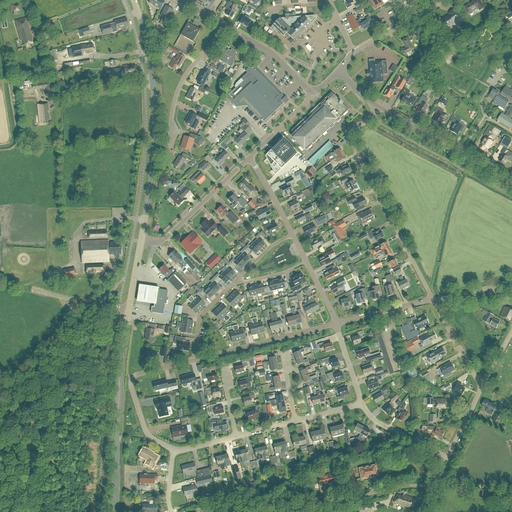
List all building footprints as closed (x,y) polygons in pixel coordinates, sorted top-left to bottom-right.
[(150,0),(149,4),(160,10),(165,1),(161,0),(150,0)] [(344,2),(345,2),(343,3),(346,9),(352,6),(350,4),(352,3),(351,0),(343,0),(343,1),(344,2)] [(369,0),(375,9),(382,6),(378,0),(369,0)] [(484,8),(479,0),(471,0),(473,3),(471,4),(471,3),(464,7),(469,14),(478,9),(479,11),(484,8)] [(226,15),(231,18),(235,12),(233,11),(236,6),(228,1),(225,8),(229,10),(226,15)] [(14,12),(14,15),(20,14),(20,11),(19,5),(10,6),(11,12),(14,12)] [(160,16),(163,17),(160,21),(159,24),(163,26),(164,23),(165,24),(168,19),(168,20),(173,10),(166,6),(160,16)] [(353,10),(356,15),(363,11),(361,7),(353,10)] [(457,27),(464,23),(456,10),(449,14),(450,15),(442,20),(444,23),(444,24),(443,25),(446,29),(455,23),(457,27)] [(295,17),(295,14),(292,14),(292,15),(284,15),(285,18),(279,19),(279,18),(269,28),(272,31),(273,30),(276,33),(277,32),(279,35),(280,34),(283,37),(284,36),(288,39),(290,37),(294,42),(294,41),(295,41),(299,37),(299,36),(300,36),(299,35),(316,18),(314,16),(295,17)] [(248,20),(249,17),(245,15),(244,18),(243,17),(239,23),(246,27),(250,21),(248,20)] [(347,17),(351,25),(353,30),(358,28),(358,27),(355,22),(356,22),(352,15),(347,17)] [(360,20),(356,22),(355,22),(358,27),(361,26),(363,30),(370,26),(370,25),(373,23),(369,17),(366,18),(367,21),(362,24),(360,20)] [(28,22),(27,18),(15,21),(16,26),(21,41),(22,40),(24,45),(34,42),(31,36),(33,35),(32,31),(30,31),(29,28),(31,28),(29,22),(28,22)] [(101,27),(103,36),(117,32),(117,29),(129,26),(126,18),(114,21),(115,23),(101,27)] [(180,35),(193,42),(200,30),(187,23),(180,35)] [(82,29),(84,36),(90,35),(88,28),(82,29)] [(464,39),(468,45),(475,42),(471,35),(464,39)] [(401,51),(404,55),(413,49),(409,41),(410,41),(408,37),(401,41),(405,48),(401,51)] [(71,47),(73,57),(86,55),(86,54),(94,52),(93,44),(85,46),(84,44),(80,45),(81,46),(71,47)] [(177,55),(179,51),(170,46),(168,50),(177,55)] [(215,58),(218,60),(231,67),(239,53),(232,49),(230,51),(228,50),(227,52),(221,48),(215,58)] [(49,52),(52,62),(57,60),(54,50),(49,52)] [(185,58),(178,54),(176,58),(174,57),(169,66),(175,69),(177,66),(179,67),(185,58)] [(370,75),(370,83),(383,82),(383,75),(387,74),(386,61),(374,62),(374,59),(368,60),(369,72),(366,72),(367,76),(370,75)] [(109,77),(112,76),(122,74),(121,72),(124,71),(124,74),(128,73),(128,72),(136,71),(135,65),(128,67),(128,65),(123,66),(124,69),(121,69),(120,68),(107,71),(109,77)] [(225,68),(219,65),(216,70),(221,73),(225,68)] [(229,100),(233,104),(236,107),(239,107),(247,106),(263,122),(265,124),(287,102),(289,101),(262,74),(257,68),(255,66),(252,69),(249,67),(245,70),(247,73),(236,83),(234,87),(236,88),(229,95),(232,98),(229,100)] [(209,75),(210,72),(204,69),(203,72),(201,72),(196,82),(198,83),(197,84),(203,87),(207,79),(206,79),(208,74),(209,75)] [(404,81),(402,80),(396,76),(394,79),(396,80),(390,90),(387,89),(383,96),(389,99),(390,95),(391,96),(394,92),(393,92),(395,87),(401,90),(406,82),(404,81)] [(33,90),(44,88),(45,87),(47,95),(52,94),(50,81),(32,84),(33,90)] [(506,97),(511,90),(505,87),(501,92),(501,93),(506,97)] [(185,98),(192,102),(197,92),(190,88),(185,98)] [(412,106),(416,99),(409,94),(410,92),(404,88),(400,95),(403,97),(400,101),(409,106),(410,104),(412,106)] [(501,93),(501,92),(496,89),(495,91),(499,93),(498,95),(503,98),(509,102),(511,103),(511,105),(505,116),(503,114),(503,115),(502,114),(497,120),(511,130),(511,129),(511,120),(510,119),(511,116),(511,100),(506,97),(501,93)] [(499,93),(495,91),(493,90),(488,97),(494,101),(498,95),(499,93)] [(305,151),(307,149),(311,145),(314,143),(318,138),(321,136),(326,132),(328,129),(333,125),(335,122),(340,118),(342,116),(347,112),(348,110),(333,95),(296,131),(293,133),(290,136),(305,151)] [(417,111),(422,114),(427,106),(424,105),(428,99),(422,95),(417,103),(420,105),(417,111)] [(499,106),(503,98),(498,95),(494,101),(493,102),(499,106)] [(503,98),(499,106),(504,110),(509,102),(503,98)] [(47,121),(49,121),(48,115),(47,114),(46,112),(49,111),(48,104),(37,105),(39,120),(40,125),(47,124),(47,121)] [(440,125),(441,122),(442,122),(443,122),(444,121),(446,122),(449,117),(445,115),(445,116),(442,115),(444,111),(437,107),(434,112),(437,114),(433,121),(440,125)] [(185,123),(191,126),(190,127),(195,130),(198,122),(194,120),(197,116),(190,112),(185,123)] [(199,114),(197,116),(203,119),(207,121),(209,118),(199,113),(199,114)] [(450,131),(457,135),(462,127),(458,125),(460,123),(456,120),(457,118),(454,116),(451,122),(454,124),(450,131)] [(241,135),(239,137),(244,142),(249,138),(247,135),(251,130),(248,127),(251,125),(245,119),(242,121),(243,122),(239,126),(240,128),(239,129),(240,130),(238,132),(241,135)] [(488,149),(490,145),(492,145),(494,142),(490,140),(492,136),(489,134),(489,133),(490,131),(492,132),(494,128),(490,125),(483,136),(486,137),(480,147),(480,149),(481,150),(484,150),(484,149),(485,148),(488,149)] [(193,142),(194,143),(198,147),(199,147),(205,141),(201,136),(199,138),(199,137),(191,135),(190,138),(189,137),(184,136),(183,137),(181,144),(180,145),(180,147),(180,148),(190,151),(193,142)] [(244,142),(239,137),(237,139),(234,136),(232,138),(235,141),(235,142),(239,147),(244,142)] [(511,141),(505,137),(500,145),(507,150),(511,141)] [(271,150),(265,156),(268,161),(270,163),(269,164),(273,172),(273,171),(276,174),(297,154),(283,140),(281,142),(279,141),(272,148),(273,149),(271,151),(271,150)] [(220,145),(225,150),(228,148),(222,142),(220,145)] [(328,143),(308,162),(312,167),(332,147),(328,143)] [(330,152),(325,157),(326,158),(327,161),(329,160),(342,154),(340,149),(333,152),(332,152),(330,153),(330,152)] [(505,165),(508,160),(507,160),(508,157),(506,156),(509,152),(504,149),(501,153),(503,154),(499,161),(502,163),(501,163),(504,165),(504,164),(505,165)] [(221,154),(219,156),(224,161),(229,157),(224,152),(221,150),(219,152),(221,154)] [(191,162),(193,159),(187,155),(183,153),(181,157),(179,156),(173,165),(178,169),(181,170),(182,171),(185,166),(182,164),(186,158),(191,162)] [(342,154),(329,160),(330,163),(336,160),(337,162),(345,159),(342,154)] [(224,161),(219,156),(217,157),(215,155),(213,158),(216,160),(215,161),(219,166),(224,161)] [(205,161),(199,167),(203,171),(208,165),(205,161)] [(346,166),(345,163),(341,166),(342,168),(339,169),(340,170),(336,172),(338,175),(341,173),(342,176),(346,174),(346,173),(350,171),(348,165),(346,166)] [(325,169),(329,174),(334,170),(331,165),(325,169)] [(310,169),(305,174),(310,178),(314,173),(310,169)] [(206,179),(201,175),(199,172),(190,180),(192,183),(195,180),(199,185),(200,185),(199,184),(205,179),(205,180),(206,179)] [(284,195),(285,197),(289,195),(288,193),(293,191),(290,185),(295,183),(292,178),(285,182),(287,185),(280,189),(284,196),(284,195)] [(347,189),(349,188),(351,192),(355,190),(355,191),(359,189),(357,185),(356,186),(353,180),(349,183),(346,178),(340,181),(342,184),(344,183),(347,189)] [(249,181),(246,179),(244,181),(244,180),(238,186),(246,194),(245,195),(249,198),(256,191),(251,186),(250,186),(247,183),(249,181)] [(180,200),(190,191),(183,184),(178,189),(180,191),(179,192),(180,193),(177,196),(174,193),(169,197),(172,201),(172,200),(178,206),(182,202),(180,200)] [(233,195),(228,200),(232,205),(231,206),(233,209),(238,204),(236,203),(237,202),(243,208),(247,204),(241,197),(237,200),(233,195)] [(351,203),(354,209),(356,208),(358,210),(357,211),(365,207),(364,208),(363,205),(366,203),(366,201),(365,200),(364,200),(363,197),(359,200),(358,199),(356,200),(354,196),(347,200),(349,204),(351,203)] [(288,205),(291,211),(300,207),(296,199),(293,201),(294,202),(288,205)] [(311,205),(302,209),(304,213),(313,209),(311,205)] [(216,211),(220,215),(221,214),(223,217),(225,215),(226,216),(226,217),(231,223),(234,220),(235,222),(236,221),(238,219),(231,211),(228,213),(222,206),(216,211)] [(271,214),(268,208),(262,211),(261,210),(259,211),(259,212),(256,214),(257,216),(259,220),(271,214)] [(374,218),(370,210),(363,213),(362,212),(356,215),(362,226),(367,223),(367,221),(374,218)] [(295,217),(298,224),(300,223),(301,223),(302,223),(302,222),(305,220),(306,221),(309,220),(312,218),(310,214),(306,215),(304,216),(303,214),(295,217)] [(210,224),(206,220),(206,221),(205,221),(201,224),(202,225),(201,226),(204,229),(202,231),(207,237),(210,234),(211,234),(214,231),(214,230),(216,229),(223,237),(228,233),(221,226),(219,229),(212,222),(210,224)] [(333,226),(338,235),(340,239),(346,236),(341,228),(346,226),(343,220),(333,226)] [(268,231),(269,235),(275,232),(276,232),(278,231),(278,230),(279,230),(275,224),(269,227),(268,224),(262,227),(265,232),(268,231)] [(314,233),(317,232),(313,225),(303,230),(308,239),(312,237),(310,234),(313,232),(314,233)] [(368,236),(370,240),(374,237),(376,240),(383,237),(383,236),(383,235),(382,233),(381,233),(380,231),(373,234),(372,233),(368,236)] [(257,239),(253,243),(260,250),(265,245),(262,242),(265,239),(259,233),(255,237),(257,239)] [(331,235),(335,242),(334,242),(335,245),(340,242),(335,233),(331,235)] [(189,254),(190,254),(196,248),(201,243),(195,236),(193,238),(190,236),(187,238),(183,242),(181,245),(189,254)] [(322,242),(324,241),(323,238),(310,244),(313,250),(323,245),(322,242)] [(114,255),(114,243),(108,243),(108,240),(81,241),(82,263),(109,263),(109,260),(108,255),(114,255)] [(381,251),(389,248),(387,245),(388,244),(387,243),(386,243),(386,242),(378,245),(379,246),(372,249),(375,254),(381,251)] [(248,244),(244,248),(250,254),(252,252),(255,255),(260,250),(253,243),(250,246),(248,244)] [(242,254),(238,258),(245,264),(250,259),(247,256),(250,254),(244,248),(240,252),(242,254)] [(381,251),(375,254),(377,257),(383,254),(384,257),(391,253),(391,252),(391,251),(391,250),(390,250),(389,248),(381,251)] [(326,265),(330,262),(327,256),(333,253),(331,249),(323,253),(324,256),(318,259),(321,266),(325,264),(326,265)] [(174,251),(171,253),(184,267),(185,265),(181,259),(181,258),(174,251)] [(184,267),(171,253),(168,256),(175,264),(176,263),(182,269),(184,267)] [(215,255),(207,263),(211,268),(220,260),(215,255)] [(233,259),(229,263),(235,269),(237,266),(240,269),(245,264),(238,258),(235,261),(233,259)] [(184,261),(192,270),(195,268),(187,259),(184,261)] [(387,263),(390,269),(398,265),(396,262),(397,262),(396,260),(395,260),(395,259),(387,263)] [(376,269),(381,266),(379,260),(373,263),(376,269)] [(227,269),(223,272),(230,279),(235,274),(232,271),(235,269),(229,263),(226,265),(225,266),(227,269)] [(178,292),(187,284),(176,272),(174,274),(170,270),(169,271),(166,268),(167,267),(164,264),(160,267),(161,268),(159,270),(164,276),(165,276),(168,279),(167,281),(178,292)] [(86,265),(86,276),(104,275),(104,265),(86,265)] [(334,277),(333,275),(339,273),(337,268),(336,268),(335,268),(334,265),(326,269),(327,272),(323,274),(326,281),(334,277)] [(62,270),(64,279),(76,277),(74,268),(62,270)] [(218,273),(214,277),(220,283),(222,281),(225,284),(230,279),(223,272),(220,276),(218,273)] [(299,284),(305,281),(301,274),(298,276),(298,275),(294,277),(291,279),(294,284),(290,286),(293,292),(301,288),(299,284)] [(384,287),(385,287),(387,297),(394,294),(392,285),(391,285),(390,282),(393,281),(390,275),(385,277),(387,282),(383,284),(384,287)] [(401,290),(409,286),(406,280),(404,281),(402,276),(399,277),(401,282),(398,284),(401,290)] [(212,283),(208,287),(215,294),(220,289),(217,286),(220,283),(214,277),(210,281),(212,283)] [(335,293),(336,295),(343,292),(342,290),(345,289),(343,285),(346,284),(343,278),(336,282),(337,284),(330,288),(333,294),(335,293)] [(282,279),(275,280),(277,290),(282,288),(283,291),(289,290),(287,282),(283,283),(282,279)] [(269,286),(266,287),(268,295),(273,294),(273,291),(277,290),(275,280),(268,282),(269,286)] [(138,284),(136,302),(155,304),(158,288),(138,284)] [(262,284),(255,285),(257,295),(262,293),(263,296),(268,295),(266,287),(263,288),(262,284)] [(257,295),(255,285),(248,287),(249,291),(245,292),(247,300),(253,299),(252,296),(257,295)] [(368,292),(370,296),(371,296),(372,300),(374,300),(375,301),(376,300),(377,300),(377,299),(379,299),(377,292),(380,291),(379,286),(372,288),(373,289),(368,292)] [(215,294),(208,287),(205,290),(203,288),(198,292),(200,294),(204,298),(207,296),(210,299),(215,294)] [(303,290),(308,300),(307,300),(308,302),(313,312),(319,309),(316,303),(315,303),(313,299),(314,298),(311,293),(308,288),(303,290)] [(165,304),(167,290),(156,289),(155,303),(154,307),(152,307),(151,313),(163,314),(164,304),(165,304)] [(355,299),(357,306),(361,305),(361,303),(365,302),(363,295),(366,295),(365,289),(358,290),(359,294),(355,295),(356,299),(355,299)] [(231,296),(242,307),(244,305),(241,302),(241,303),(240,302),(243,299),(235,291),(231,296)] [(349,301),(352,300),(350,294),(345,295),(346,299),(340,300),(342,308),(350,306),(349,301)] [(191,296),(189,298),(200,309),(205,305),(197,297),(194,300),(193,299),(194,299),(191,296)] [(242,307),(231,296),(226,300),(233,308),(237,305),(238,306),(237,306),(240,309),(242,307)] [(200,309),(189,298),(187,300),(190,303),(190,302),(191,303),(188,306),(196,314),(200,309)] [(313,312),(308,302),(302,305),(304,309),(307,315),(313,312)] [(222,304),(217,309),(228,320),(230,318),(227,316),(226,315),(229,312),(222,304)] [(175,305),(174,313),(181,314),(182,307),(175,305)] [(511,317),(511,310),(504,307),(500,316),(510,320),(511,317)] [(294,308),(291,309),(292,315),(295,324),(301,322),(299,315),(296,316),(294,311),(294,308)] [(228,320),(217,309),(212,313),(220,321),(223,318),(224,319),(223,320),(226,322),(228,320)] [(484,321),(496,328),(500,322),(492,318),(494,315),(489,312),(484,321)] [(273,314),(273,316),(277,329),(283,327),(281,321),(278,322),(276,313),(273,314)] [(288,326),(295,324),(292,315),(290,316),(286,317),(288,326)] [(415,317),(410,319),(412,322),(415,329),(416,329),(417,331),(425,327),(424,325),(428,323),(427,322),(428,320),(427,318),(425,317),(425,316),(421,318),(420,318),(416,320),(415,317)] [(254,319),(257,334),(264,333),(261,322),(257,323),(257,322),(256,318),(254,319)] [(177,322),(176,325),(192,327),(193,321),(182,319),(182,324),(180,324),(180,323),(177,322)] [(251,336),(257,334),(254,319),(251,320),(252,323),(253,323),(253,324),(249,325),(251,336)] [(155,330),(156,325),(150,324),(149,329),(147,329),(145,340),(152,341),(154,330),(155,330)] [(192,327),(176,325),(176,328),(180,328),(181,328),(180,332),(191,334),(192,327)] [(235,326),(238,341),(245,339),(242,329),(238,330),(238,329),(237,325),(235,326)] [(232,342),(238,341),(235,326),(232,326),(233,330),(234,330),(234,331),(230,332),(232,342)] [(359,339),(362,338),(363,338),(362,335),(363,334),(362,331),(357,333),(358,336),(351,338),(353,345),(360,342),(359,339)] [(436,338),(433,332),(427,336),(426,334),(419,338),(423,346),(428,343),(433,340),(436,338)] [(184,342),(184,339),(175,337),(174,344),(179,344),(178,350),(189,351),(190,343),(184,342)] [(413,345),(419,341),(417,337),(402,344),(406,352),(415,348),(413,345)] [(333,349),(331,343),(324,345),(323,343),(318,345),(319,349),(324,347),(326,352),(333,349)] [(303,360),(300,353),(305,351),(303,348),(299,350),(299,351),(293,353),(298,365),(304,363),(308,362),(307,359),(303,360)] [(445,354),(442,348),(435,352),(432,353),(432,352),(425,355),(430,365),(439,359),(439,358),(445,354)] [(358,358),(359,358),(360,359),(361,358),(361,357),(369,355),(369,352),(370,352),(370,351),(369,349),(368,349),(364,350),(356,352),(358,358)] [(142,360),(148,361),(148,359),(156,360),(157,353),(150,352),(151,352),(144,351),(142,360)] [(269,358),(269,361),(262,363),(263,366),(276,363),(275,357),(269,358)] [(328,358),(321,360),(322,363),(325,363),(326,365),(330,363),(332,368),(334,367),(335,369),(341,367),(339,362),(338,363),(336,358),(330,361),(328,358)] [(235,368),(236,373),(244,371),(243,367),(248,366),(247,362),(242,363),(242,366),(235,368)] [(369,364),(370,365),(361,368),(363,374),(372,371),(372,372),(374,371),(373,367),(372,367),(371,363),(369,364)] [(439,368),(444,376),(445,378),(450,376),(449,373),(454,370),(450,363),(439,368)] [(300,371),(302,377),(309,374),(307,371),(311,369),(310,366),(306,368),(306,369),(300,371)] [(411,366),(406,368),(408,380),(411,378),(416,375),(411,366)] [(203,379),(204,379),(208,378),(209,381),(217,379),(216,372),(208,374),(207,368),(202,369),(203,379)] [(429,383),(433,381),(429,374),(429,375),(427,371),(421,375),(419,376),(420,378),(422,377),(423,379),(429,383)] [(327,378),(330,377),(331,379),(335,378),(336,382),(339,380),(340,382),(345,380),(343,376),(342,376),(341,373),(334,375),(333,372),(326,374),(327,378)] [(180,377),(182,384),(183,386),(184,387),(185,387),(186,386),(187,386),(187,384),(187,383),(196,381),(194,373),(180,377)] [(272,384),(274,383),(280,382),(279,376),(274,377),(274,373),(266,375),(265,375),(267,382),(271,381),(272,384)] [(304,383),(305,382),(307,386),(312,383),(318,381),(316,375),(310,378),(309,374),(302,377),(304,383)] [(366,382),(368,389),(378,386),(376,381),(381,379),(380,375),(374,377),(375,379),(366,382)] [(239,383),(240,389),(248,387),(251,386),(250,382),(252,381),(251,377),(245,378),(246,381),(239,383)] [(154,391),(167,387),(168,391),(178,389),(177,386),(175,380),(170,381),(167,382),(166,380),(152,383),(154,391)] [(280,382),(274,383),(274,387),(270,388),(271,391),(275,390),(281,388),(280,382)] [(453,391),(461,395),(464,388),(459,386),(461,384),(457,382),(453,391)] [(383,392),(388,389),(386,386),(379,390),(381,392),(372,398),(375,404),(383,399),(386,397),(383,392)] [(210,390),(210,388),(205,389),(205,391),(206,391),(207,396),(212,395),(213,397),(220,395),(219,388),(210,390)] [(315,389),(316,392),(317,396),(319,403),(325,401),(323,395),(320,395),(318,388),(315,389)] [(338,390),(338,391),(336,392),(337,395),(338,401),(344,399),(343,396),(348,394),(346,388),(338,390)] [(243,399),(245,406),(251,404),(250,399),(255,398),(253,393),(249,394),(249,397),(243,399)] [(395,394),(389,399),(391,402),(398,397),(395,394)] [(267,401),(267,405),(270,404),(284,401),(283,395),(276,396),(277,400),(274,400),(270,401),(267,401)] [(171,406),(170,403),(169,398),(161,399),(155,401),(155,404),(156,409),(157,409),(159,417),(168,415),(166,407),(171,406)] [(427,405),(435,405),(435,408),(445,408),(446,399),(435,399),(433,399),(433,398),(427,398),(427,405)] [(487,409),(486,411),(486,413),(491,416),(497,405),(485,399),(482,406),(487,409)] [(284,401),(270,404),(267,405),(268,412),(272,411),(271,407),(278,406),(279,413),(286,412),(284,401)] [(394,407),(390,403),(388,404),(387,404),(382,410),(387,414),(392,409),(394,407)] [(402,422),(403,420),(405,421),(408,414),(403,411),(406,404),(402,403),(400,406),(397,411),(399,412),(396,419),(402,422)] [(224,413),(222,406),(213,407),(213,408),(210,408),(211,413),(214,412),(215,415),(224,413)] [(247,414),(249,421),(259,417),(256,410),(247,414)] [(171,428),(173,437),(188,435),(186,425),(188,425),(187,418),(180,419),(181,426),(171,428)] [(214,424),(215,427),(215,431),(219,430),(222,429),(222,431),(227,430),(229,428),(228,425),(226,425),(226,421),(223,422),(222,420),(217,421),(217,424),(214,424)] [(353,431),(359,434),(363,427),(357,424),(353,431)] [(342,425),(336,426),(338,435),(344,434),(347,444),(350,443),(347,433),(344,433),(342,425)] [(332,437),(338,435),(336,426),(329,428),(332,437)] [(363,427),(359,434),(360,434),(362,435),(366,437),(369,430),(363,427)] [(437,427),(436,428),(435,431),(433,434),(441,438),(443,432),(439,430),(440,428),(437,427)] [(323,430),(317,431),(319,440),(325,439),(323,430)] [(319,440),(317,431),(310,433),(313,442),(319,440)] [(358,437),(355,438),(350,439),(352,448),(357,446),(356,443),(361,441),(362,439),(361,438),(362,435),(360,434),(358,437)] [(300,445),(301,450),(307,448),(306,446),(307,445),(306,443),(306,444),(304,437),(298,438),(300,445)] [(279,443),(283,458),(286,457),(285,453),(288,452),(288,448),(287,448),(285,441),(279,443)] [(273,444),(275,452),(274,452),(275,454),(278,453),(280,459),(283,458),(279,443),(273,444)] [(266,446),(260,448),(264,462),(263,460),(266,459),(265,457),(269,456),(268,453),(266,446)] [(264,462),(260,448),(254,449),(257,460),(260,459),(261,463),(264,462)] [(143,449),(140,456),(148,460),(146,464),(151,466),(153,463),(154,464),(158,457),(151,453),(151,452),(147,450),(146,451),(143,449)] [(241,465),(242,468),(245,467),(244,464),(243,462),(242,458),(240,451),(235,452),(237,463),(240,463),(241,465)] [(227,454),(221,456),(224,467),(227,466),(230,465),(229,462),(227,454)] [(215,457),(217,465),(218,466),(219,467),(221,466),(222,470),(225,469),(221,456),(215,457)] [(181,466),(183,474),(196,470),(194,463),(181,466)] [(361,479),(367,478),(376,476),(377,475),(377,474),(376,473),(375,473),(374,469),(375,469),(375,468),(376,467),(375,466),(374,466),(373,465),(374,465),(366,467),(359,468),(361,479)] [(350,488),(356,486),(355,480),(353,470),(347,472),(349,481),(350,488)] [(319,485),(326,483),(327,484),(334,482),(332,474),(324,475),(324,476),(322,477),(322,478),(318,479),(319,485)] [(157,479),(157,475),(147,475),(140,475),(139,483),(154,484),(154,479),(157,479)] [(339,476),(341,484),(348,483),(346,475),(339,476)] [(211,476),(195,479),(197,485),(212,482),(211,476)] [(257,477),(253,478),(254,482),(250,483),(251,490),(260,487),(257,477)] [(183,488),(185,496),(197,493),(195,485),(183,488)] [(407,506),(412,508),(415,499),(405,495),(406,491),(403,490),(402,492),(403,493),(403,495),(402,494),(402,496),(396,494),(394,502),(406,507),(407,506)] [(153,505),(153,501),(156,500),(155,497),(147,498),(148,501),(149,501),(149,505),(142,505),(142,511),(156,511),(156,505),(153,505)]
